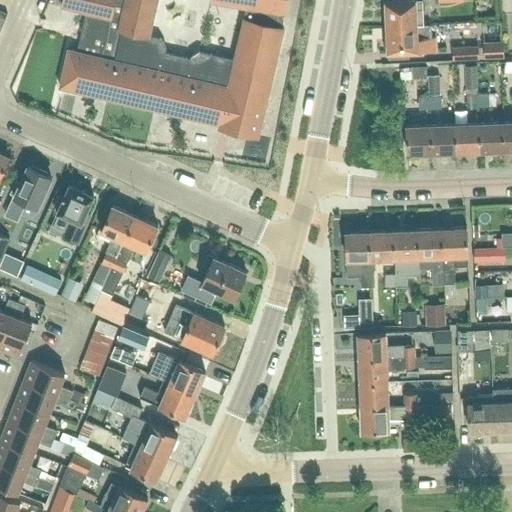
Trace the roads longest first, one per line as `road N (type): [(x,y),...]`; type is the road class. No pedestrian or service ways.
road 1 (residential): [(304,234),(0,115)]
road 2 (secondary): [(207,472),(267,346),(304,234)]
road 3 (unclassified): [(306,226),(321,251),(332,469)]
road 4 (residential): [(318,180),(398,189),(511,184)]
road 5 (secondary): [(318,180),(352,0)]
road 6 (residential): [(332,469),(511,462)]
road 7 (unknown): [(0,274),(69,312),(60,365)]
